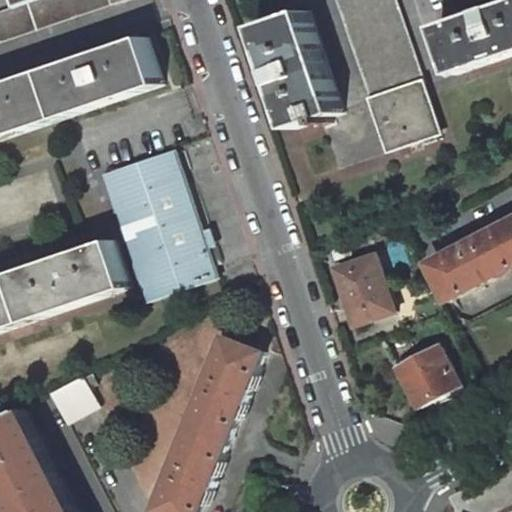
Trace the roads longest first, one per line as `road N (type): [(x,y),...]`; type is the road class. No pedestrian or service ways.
road 1 (residential): [(350,460),(196,0)]
road 2 (unknown): [(369,153),(320,0)]
